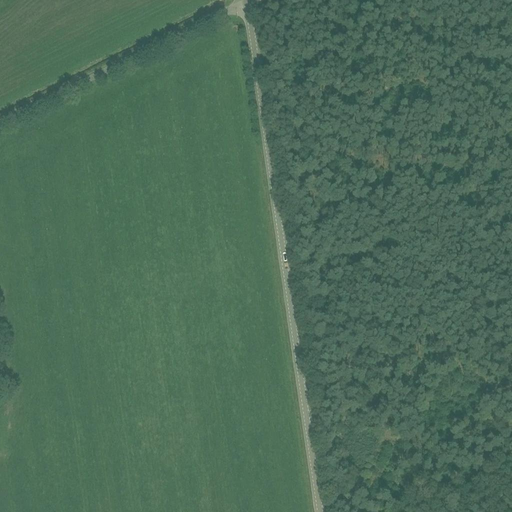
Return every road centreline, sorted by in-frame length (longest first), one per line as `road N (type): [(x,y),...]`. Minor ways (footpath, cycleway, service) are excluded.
road 1 (tertiary): [(318,511),(246,0)]
road 2 (unclassified): [(0,123),(245,0)]
